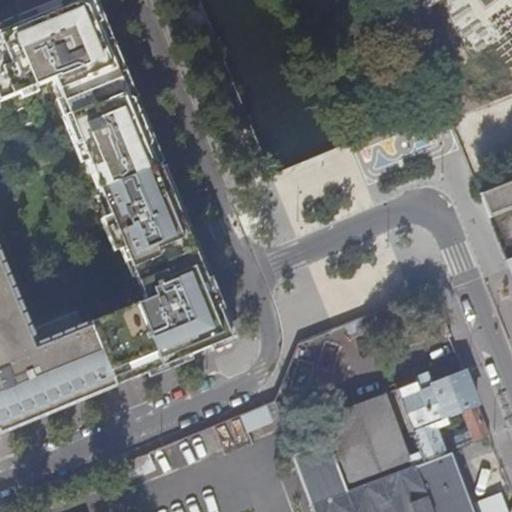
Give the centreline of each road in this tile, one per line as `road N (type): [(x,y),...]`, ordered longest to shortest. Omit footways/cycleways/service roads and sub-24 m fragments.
road 1 (residential): [(246,273),(431,206),(442,216),(511,396)]
road 2 (residential): [(0,475),(262,374),(269,326),(246,273)]
road 3 (residential): [(137,0),(246,273)]
